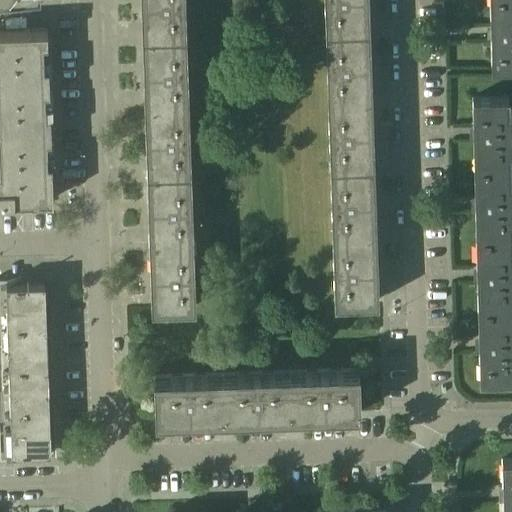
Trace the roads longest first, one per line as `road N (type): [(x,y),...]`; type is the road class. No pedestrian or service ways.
road 1 (residential): [(418,436),(408,0)]
road 2 (residential): [(102,475),(144,459),(394,458),(418,436)]
road 3 (unclassified): [(97,246),(91,0)]
road 4 (unclassified): [(102,475),(97,246)]
